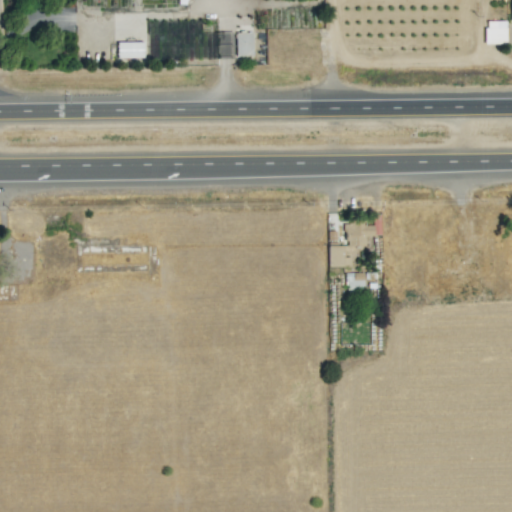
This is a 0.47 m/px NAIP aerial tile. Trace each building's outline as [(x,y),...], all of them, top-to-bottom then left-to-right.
[(505,21),(484,21),(484,44),(505,44),(505,21)] [(235,56),(252,56),(251,32),(234,33),(235,56)] [(115,43),(116,58),(142,58),(142,42),(115,43)] [(327,267),(350,266),(349,247),(364,246),(363,236),(379,235),(378,214),(371,215),(371,225),(363,225),(363,219),(342,221),(344,245),(326,246),(327,267)] [(362,272),(344,273),(344,290),(363,290),(362,272)]
